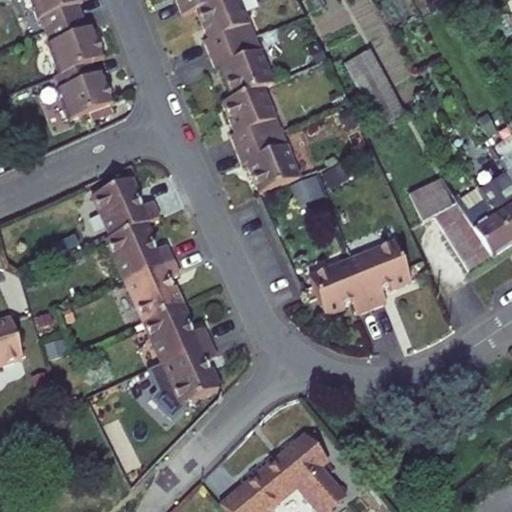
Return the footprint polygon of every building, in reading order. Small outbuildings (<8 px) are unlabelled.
[(37,0),(42,12),(45,11),(50,23),(87,8),(83,0),(37,0)] [(188,18),(201,12),(230,0),(185,0),(181,2),(188,18)] [(260,0),(230,0),(201,12),(214,42),(209,44),(215,58),(261,39),(252,18),(265,12),(260,0)] [(96,18),(91,20),(87,8),(50,23),(54,35),(52,36),(64,66),(96,53),(108,49),(96,18)] [(268,90),(279,85),(261,39),(215,58),(221,73),(226,71),(238,102),(268,90)] [(385,130),(409,119),(375,51),(352,63),(385,130)] [(106,64),(101,66),(96,53),(64,66),(59,68),(64,80),(62,81),(75,113),(119,95),(106,64)] [(239,137),(235,139),(241,153),(286,135),(268,90),(238,102),(227,106),(239,137)] [(305,181),(286,135),(241,153),(247,169),(252,167),(264,197),(305,181)] [(511,176),(511,177),(511,151),(509,148),(506,149),(498,137),(495,139),(493,135),(488,138),(494,152),(511,176)] [(429,225),(439,220),(474,274),(497,260),(462,206),(452,212),(429,169),(405,182),(429,225)] [(133,172),(93,190),(113,232),(146,217),(160,210),(153,195),(142,200),(138,190),(141,189),(133,172)] [(511,236),(511,177),(511,176),(483,194),(490,204),(511,236)] [(473,197),(481,210),(490,204),(483,194),(482,192),(473,197)] [(462,206),(497,260),(511,249),(511,236),(490,204),(481,210),(473,197),(470,194),(458,201),(462,206)] [(113,232),(107,235),(125,276),(173,254),(167,239),(156,244),(152,235),(154,234),(146,217),(113,232)] [(412,283),(396,243),(354,260),(374,310),(390,304),(385,292),(393,288),(394,290),(412,283)] [(125,276),(144,317),(184,298),(177,284),(174,285),(169,275),(181,270),(173,254),(125,276)] [(358,317),(374,310),(354,260),(312,277),(328,317),(344,311),(343,308),(353,304),(358,317)] [(191,315),(184,298),(144,317),(163,358),(210,337),(203,321),(193,326),(188,316),(191,315)] [(0,369),(26,362),(13,321),(0,325),(0,369)] [(207,358),(218,353),(210,337),(163,358),(182,400),(221,382),(213,365),(211,366),(207,358)] [(234,511),(271,511),(303,483),(329,511),(351,492),(324,462),(333,455),(309,430),(228,505),(234,511)]
